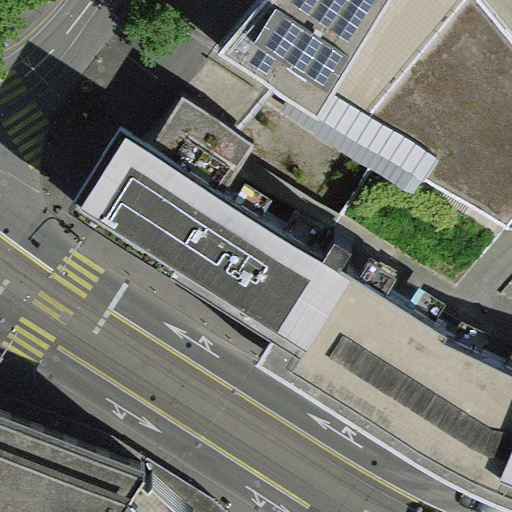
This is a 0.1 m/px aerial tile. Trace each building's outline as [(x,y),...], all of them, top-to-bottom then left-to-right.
[(381,0),(258,0),(220,45),(291,90),(315,104),(381,0)] [(509,228),(511,224),(511,31),(486,0),(381,0),(315,104),(291,90),(282,106),(416,189),(425,174),(509,228)] [(155,137),(224,182),(256,134),(185,89),(155,137)] [(155,137),(122,119),(72,199),(275,328),(285,315),(325,245),(224,182),(155,137)] [(336,226),(325,245),(285,315),(308,329),(283,368),(438,463),(498,492),(511,457),(511,361),(445,329),(449,323),(341,256),(353,237),(336,226)] [(0,511),(112,511),(146,460),(0,404),(0,511)] [(511,457),(498,492),(511,497),(511,457)] [(203,511),(146,460),(112,511),(203,511)]
